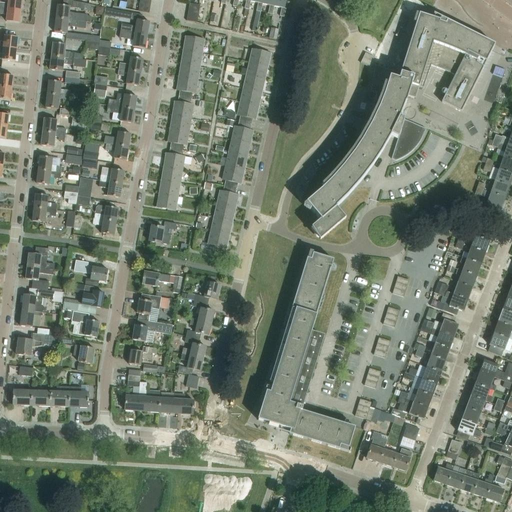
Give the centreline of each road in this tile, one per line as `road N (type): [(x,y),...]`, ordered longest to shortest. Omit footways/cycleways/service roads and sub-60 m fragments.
road 1 (residential): [(206,440),(302,0)]
road 2 (residential): [(104,433),(104,374),(170,0)]
road 3 (residential): [(0,388),(46,0)]
road 4 (residential): [(411,498),(511,224)]
